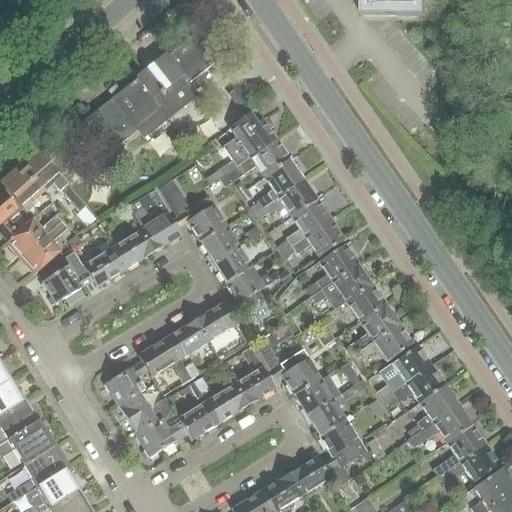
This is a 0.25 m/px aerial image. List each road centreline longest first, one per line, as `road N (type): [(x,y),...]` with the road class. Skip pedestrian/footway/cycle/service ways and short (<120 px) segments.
road 1 (secondary): [(511,366),(260,0)]
road 2 (residential): [(62,377),(206,288),(187,258),(43,347)]
road 3 (residential): [(185,511),(299,442),(282,412),(137,500)]
road 4 (unclassified): [(0,113),(128,0)]
road 5 (residential): [(137,500),(62,377)]
